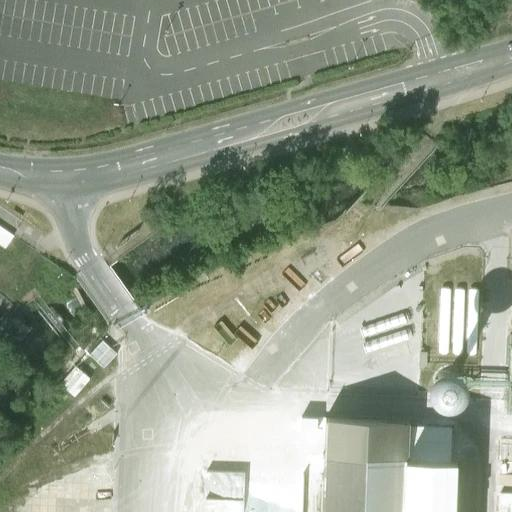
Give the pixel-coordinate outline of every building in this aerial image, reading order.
[(0,270),(21,238),(0,224),(0,270)] [(170,293),(181,315),(203,304),(192,282),(170,293)] [(444,287),(443,349),(477,350),(478,288),(444,287)] [(90,352),(103,364),(117,350),(104,338),(90,352)] [(77,364),(60,379),(73,393),(90,378),(77,364)] [(471,418),(472,411),(471,404),(468,398),(463,394),(457,391),(450,390),(444,392),(438,396),(434,401),(432,407),(432,414),(434,420),(438,426),(443,429),(450,431),(457,431),(463,428),(468,424),(471,418)] [(474,511),(478,436),(329,430),(328,439),(325,511),(474,511)]
